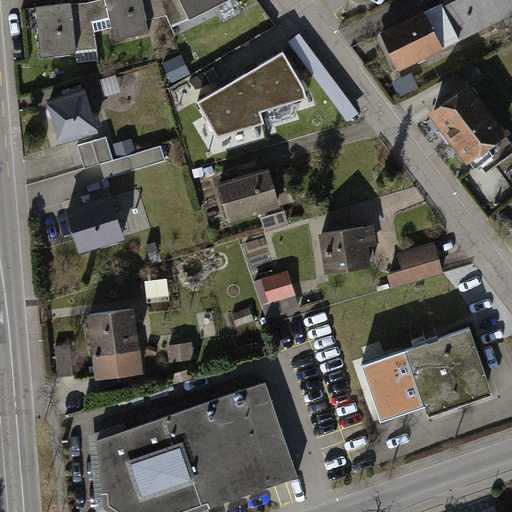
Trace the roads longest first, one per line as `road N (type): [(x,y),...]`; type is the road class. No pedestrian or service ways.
road 1 (residential): [(511,283),(297,0)]
road 2 (tertiary): [(18,511),(0,281)]
road 3 (unclassified): [(511,460),(365,511)]
